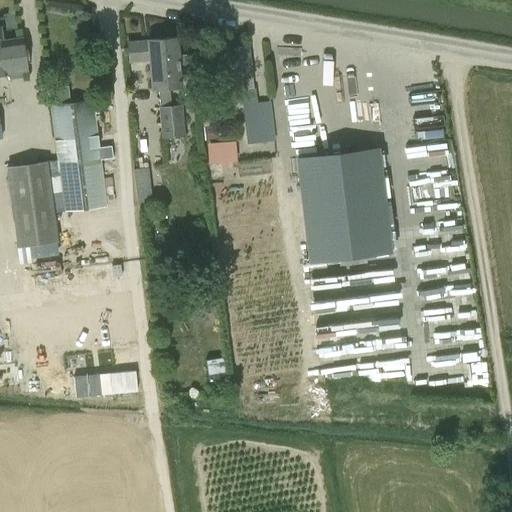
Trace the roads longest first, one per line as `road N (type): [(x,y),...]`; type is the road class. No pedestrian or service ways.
road 1 (unknown): [(449,49),(507,443)]
road 2 (unclassified): [(511,58),(155,0)]
road 3 (unknown): [(300,24),(309,97),(392,149),(407,162),(415,187)]
